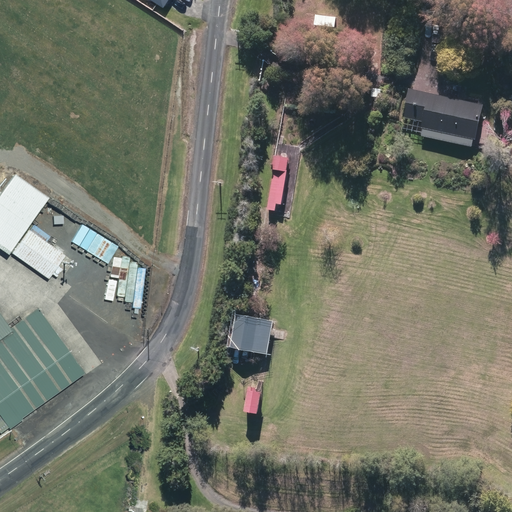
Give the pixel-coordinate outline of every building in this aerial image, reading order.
[(339,16),(316,16),(316,29),(339,30),(339,16)] [(370,100),(378,100),(379,91),(370,91),(370,100)] [(419,123),(418,130),(472,142),(480,107),(406,91),(400,119),(419,123)] [(264,114),(271,115),(273,103),(266,102),(264,114)] [(264,212),(271,213),(272,207),(278,208),(284,162),(271,160),(264,212)] [(0,193),(0,247),(46,279),(49,275),(54,278),(60,269),(55,266),(63,255),(24,229),(47,197),(14,173),(0,193)] [(239,280),(247,281),(249,267),(241,265),(239,280)] [(0,428),(2,432),(10,427),(10,428),(23,418),(22,417),(86,372),(39,307),(13,326),(0,308),(0,428)] [(226,350),(263,357),(269,326),(232,319),(226,350)] [(239,415),(252,417),(255,396),(250,395),(251,392),(243,390),(239,415)]
